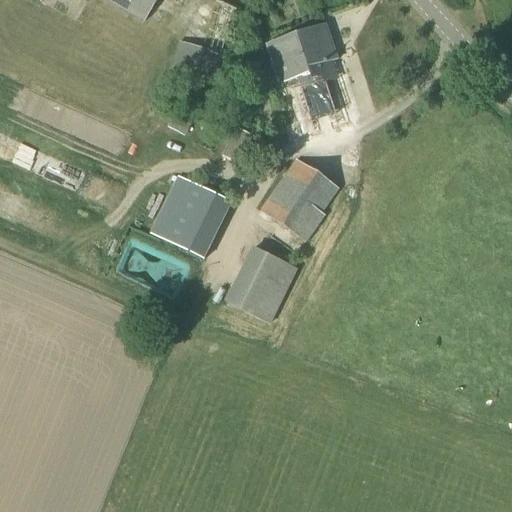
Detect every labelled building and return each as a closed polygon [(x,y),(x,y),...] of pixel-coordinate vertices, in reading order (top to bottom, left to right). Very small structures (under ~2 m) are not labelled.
[(101,0),(143,25),(158,0),(101,0)] [(213,104),(240,12),(214,5),(201,50),(178,44),(166,92),(213,104)] [(352,122),(332,62),(337,60),(326,26),(266,46),(279,85),(284,84),(297,124),(284,128),(289,143),(352,122)] [(172,133),(181,119),(169,111),(160,125),(172,133)] [(242,169),(257,141),(237,130),(223,158),(242,169)] [(307,245),(326,217),(323,215),(339,191),(296,161),(260,213),(307,245)] [(204,263),(232,204),(188,183),(159,240),(204,263)] [(271,326),(297,272),(252,248),(225,304),(271,326)] [(158,286),(181,296),(194,269),(171,258),(158,286)]
